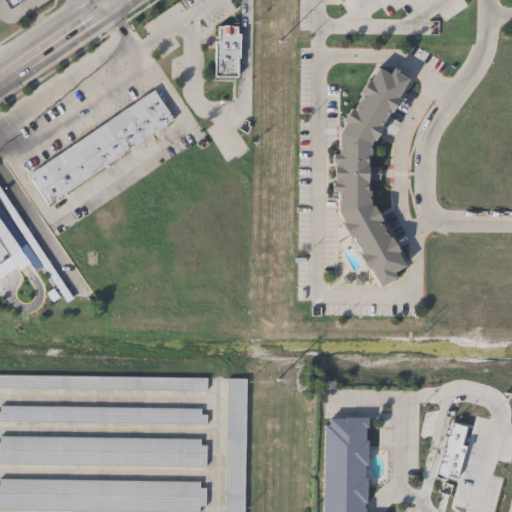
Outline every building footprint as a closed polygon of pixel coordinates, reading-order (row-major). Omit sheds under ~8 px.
[(0,0),(0,4),(3,10),(20,0),(0,0)] [(25,0),(12,9),(6,0),(25,0)] [(228,26),(228,28),(233,28),(233,35),(236,35),(236,59),(234,59),(234,77),(211,77),(211,43),(215,43),(215,27),(220,27),(220,26),(228,26)] [(377,72),(388,79),(392,73),(397,76),(396,77),(407,84),(396,103),(398,105),(390,118),(388,117),(379,131),(381,132),(373,146),(371,145),(370,148),(370,162),(365,161),(365,195),(369,195),(369,205),(369,209),(370,211),(372,211),(380,226),(378,227),(387,243),(390,242),(397,257),(396,257),(404,272),(391,278),(395,285),(391,288),(389,286),(378,293),(368,274),(365,275),(357,260),(360,259),(351,245),(349,245),(344,237),(340,229),(341,228),(335,217),(336,197),(331,197),(331,187),(332,187),(333,169),(331,169),(331,158),(337,158),(336,139),(343,129),(341,127),(350,113),(353,114),(360,101),(358,99),(367,84),(369,85),(377,72)] [(175,121),(49,207),(29,177),(155,91),(175,121)] [(0,377),(207,380),(207,392),(0,389),(0,377)] [(247,381),(244,511),(225,511),(228,380),(247,381)] [(202,410),(201,416),(207,416),(207,426),(198,426),(198,423),(0,421),(0,414),(1,407),(202,410)] [(371,420),(371,431),(368,431),(368,439),(370,439),(370,464),(368,464),(367,477),(370,477),(370,502),(367,502),(367,507),(368,507),(368,511),(324,511),(326,427),(331,427),(331,421),(347,421),(347,420),(371,420)] [(202,438),(202,445),(207,445),(207,467),(0,464),(0,442),(1,442),(1,435),(202,438)] [(0,478),(201,481),(201,487),(207,487),(206,506),(200,506),(200,511),(0,509),(0,478)]
